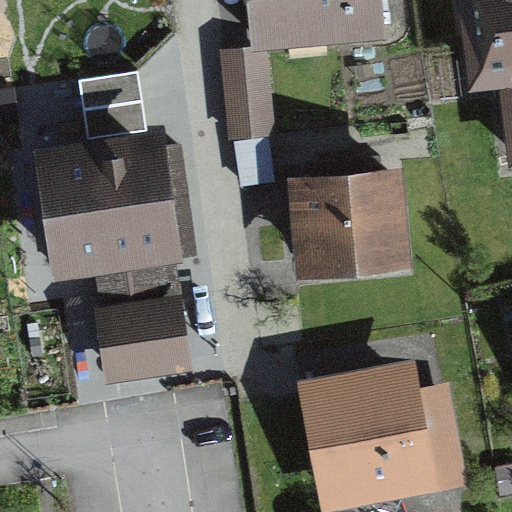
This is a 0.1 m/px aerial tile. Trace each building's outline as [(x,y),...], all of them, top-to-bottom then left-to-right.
[(377,0),(251,0),(254,35),(380,23),(377,0)] [(511,0),(469,0),(479,74),(505,71),(511,123),(511,0)] [(225,54),(231,110),(267,106),(261,51),(225,54)] [(138,69),(79,78),(87,137),(146,128),(138,69)] [(243,182),(272,178),(265,136),(237,140),(243,182)] [(59,269),(99,263),(114,367),(189,356),(184,324),(175,325),(164,253),(193,249),(178,144),(44,164),(59,269)] [(313,260),(398,253),(391,173),(305,181),(313,260)] [(374,480),(418,472),(402,377),(317,392),(332,477),(373,470),(374,480)]
